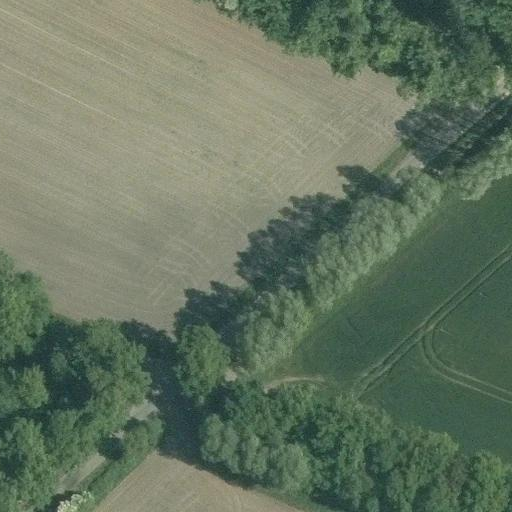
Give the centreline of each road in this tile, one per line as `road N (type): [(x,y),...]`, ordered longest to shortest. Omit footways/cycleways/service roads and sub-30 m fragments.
road 1 (residential): [(511,41),(182,370)]
road 2 (residential): [(511,506),(182,370)]
road 3 (residential): [(182,370),(27,511)]
